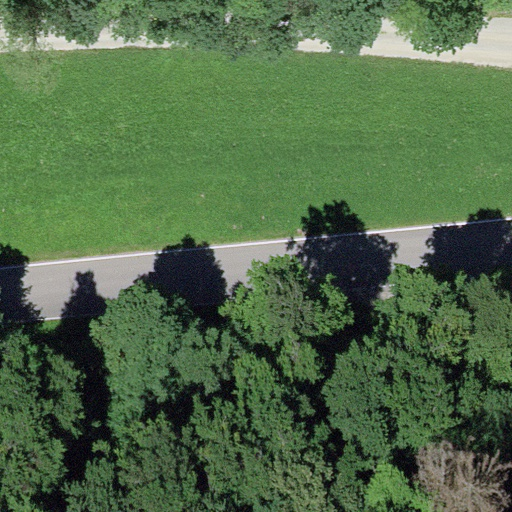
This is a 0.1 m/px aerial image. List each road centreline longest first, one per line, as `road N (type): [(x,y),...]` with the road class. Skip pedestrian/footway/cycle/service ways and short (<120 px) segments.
road 1 (tertiary): [(0,312),(511,255)]
road 2 (unclassified): [(511,38),(305,24),(0,27)]
